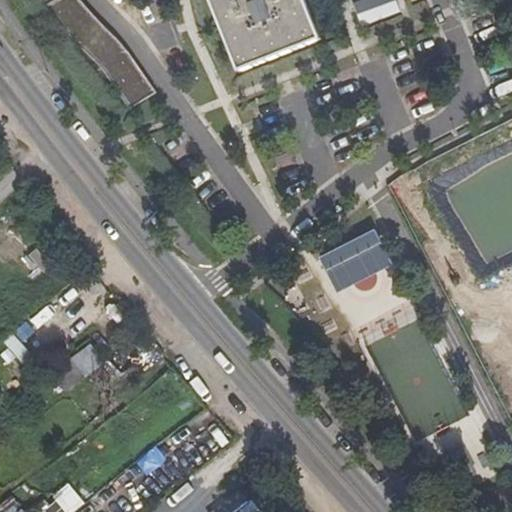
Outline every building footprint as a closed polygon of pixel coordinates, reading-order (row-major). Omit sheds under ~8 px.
[(303,0),(209,0),(239,73),(319,42),(303,0)] [(363,0),(353,4),(363,28),(403,12),(397,0),(363,0)] [(461,0),(475,32),(497,23),(487,0),(461,0)] [(36,250),(27,259),(40,274),(50,265),(36,250)] [(14,334),(5,342),(23,361),(32,354),(14,334)] [(65,511),(76,511),(86,503),(71,487),(56,502),(65,511)] [(23,511),(14,496),(0,504),(4,511),(23,511)] [(263,511),(255,500),(237,511),(263,511)]
